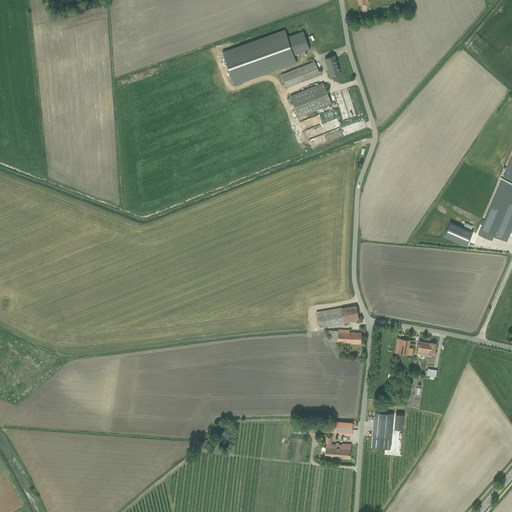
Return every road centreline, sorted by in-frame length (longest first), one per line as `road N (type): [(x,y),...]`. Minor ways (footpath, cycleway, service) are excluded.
road 1 (unclassified): [(367,320),(353,273),(357,192),(376,138),(340,0)]
road 2 (unclassified): [(356,511),(367,320)]
